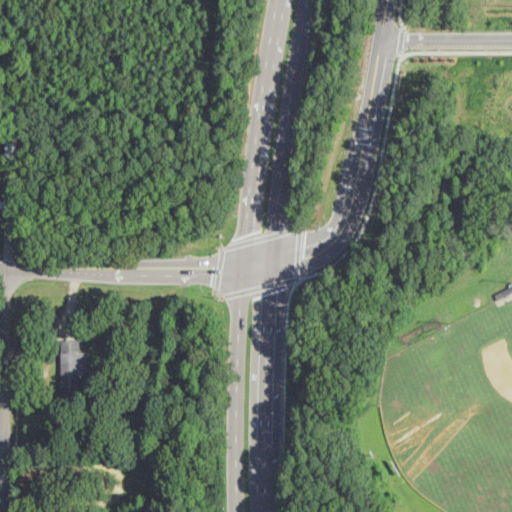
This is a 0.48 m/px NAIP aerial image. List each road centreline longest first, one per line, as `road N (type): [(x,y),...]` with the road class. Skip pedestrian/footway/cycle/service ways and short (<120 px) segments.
road 1 (secondary): [(265,511),(283,141),(309,0)]
road 2 (secondary): [(280,0),(245,264),(238,511)]
road 3 (residential): [(388,0),(348,215),(322,247),(274,259)]
road 4 (tertiary): [(0,267),(274,259)]
road 5 (residential): [(4,511),(7,268)]
